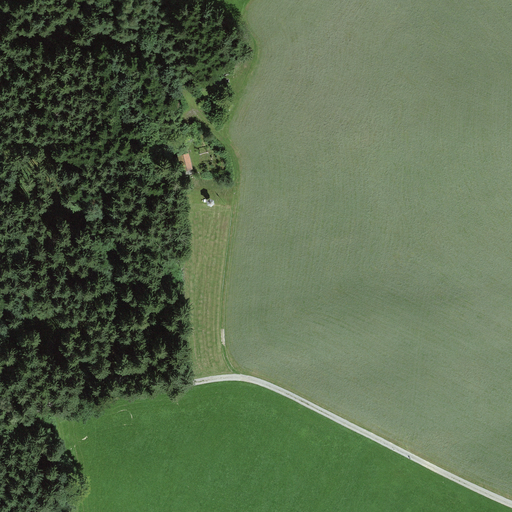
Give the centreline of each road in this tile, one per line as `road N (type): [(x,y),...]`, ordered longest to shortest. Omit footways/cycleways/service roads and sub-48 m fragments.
road 1 (track): [(511,504),(243,378)]
road 2 (track): [(195,108),(238,170),(223,337),(243,378)]
road 3 (track): [(243,378),(0,415)]
